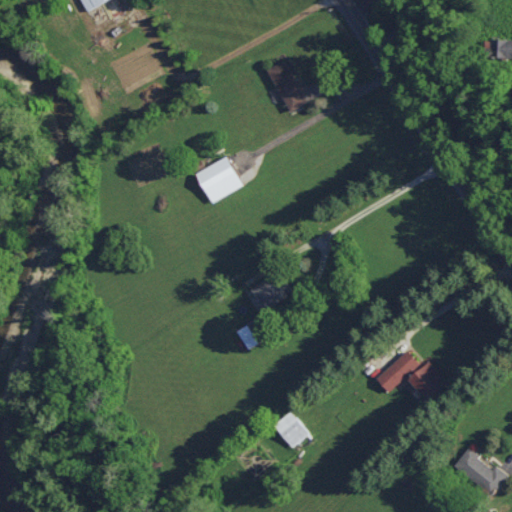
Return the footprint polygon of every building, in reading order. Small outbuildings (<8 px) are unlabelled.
[(83,0),(87,8),(104,0),(83,0)] [(511,56),(511,37),(494,38),(494,57),(511,56)] [(310,101),(288,58),(270,67),(293,110),(310,101)] [(246,183),(230,154),(199,172),(215,201),(246,183)] [(267,309),(291,294),(277,272),(253,287),(267,309)] [(251,347),(273,334),(261,315),(239,329),(251,347)] [(423,361),(410,348),(379,376),(392,390),(423,361)] [(412,377),(432,399),(452,381),(432,359),(412,377)] [(311,433),(295,409),(277,422),(294,445),(311,433)] [(495,467),(472,446),(457,462),(492,494),(511,474),(499,463),(495,467)]
